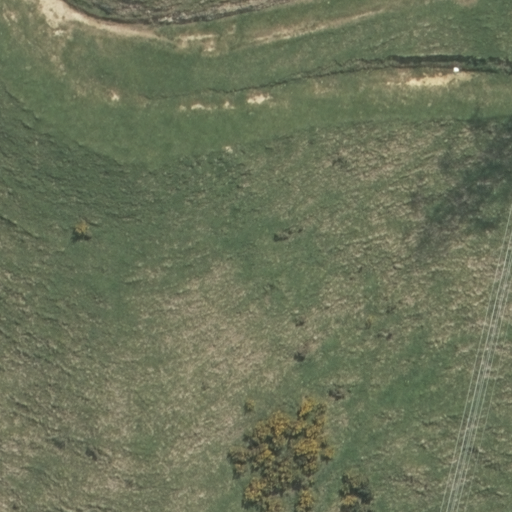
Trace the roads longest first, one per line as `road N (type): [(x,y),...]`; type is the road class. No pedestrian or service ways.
road 1 (track): [(27,0),(73,79),(163,122),(281,116),(427,85),(511,101)]
road 2 (track): [(376,0),(226,38),(146,37),(65,20),(33,0)]
